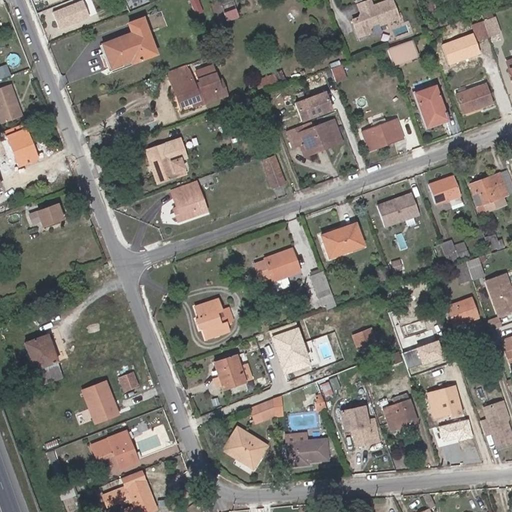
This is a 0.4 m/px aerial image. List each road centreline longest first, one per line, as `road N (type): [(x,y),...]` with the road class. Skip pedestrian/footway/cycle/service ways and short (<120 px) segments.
road 1 (residential): [(123,267),(215,492),(285,496),(511,475)]
road 2 (residential): [(123,267),(511,126)]
road 3 (residential): [(23,0),(123,267)]
